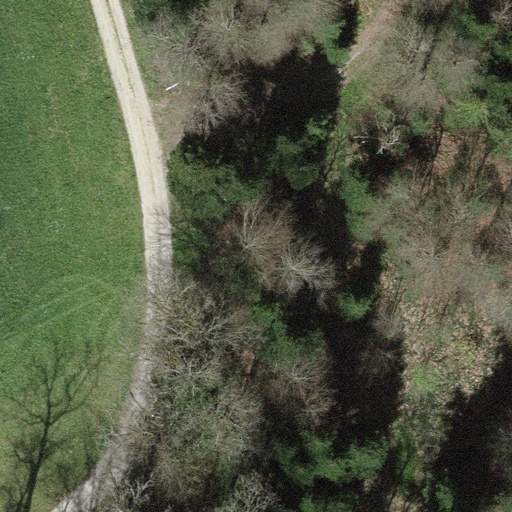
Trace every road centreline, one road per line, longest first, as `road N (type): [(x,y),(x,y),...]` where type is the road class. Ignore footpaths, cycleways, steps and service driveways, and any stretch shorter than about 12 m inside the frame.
road 1 (track): [(8,511),(98,456),(152,321),(137,137),(100,0)]
road 2 (track): [(306,0),(119,73)]
